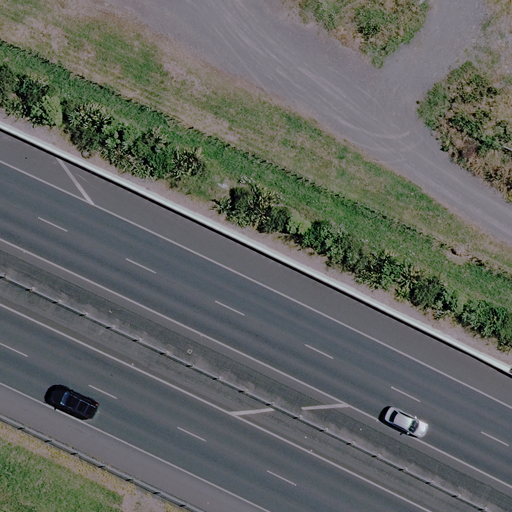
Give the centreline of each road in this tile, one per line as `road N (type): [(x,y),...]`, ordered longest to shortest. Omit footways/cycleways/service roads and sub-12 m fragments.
road 1 (motorway): [(0,209),(511,459)]
road 2 (motorway): [(330,511),(0,351)]
